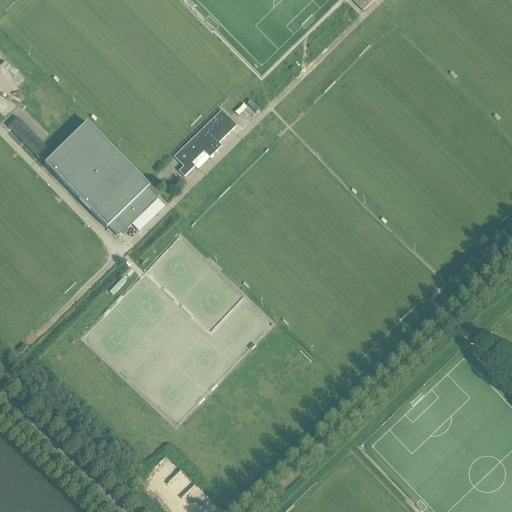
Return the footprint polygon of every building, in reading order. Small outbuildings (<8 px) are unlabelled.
[(355,0),(336,19),(366,48),(414,0),(355,0)] [(222,111),(174,158),(184,168),(179,172),(184,178),(195,167),(192,164),(204,153),(210,159),(222,147),(219,144),(237,127),(222,111)] [(49,151),(46,148),(41,143),(17,118),(7,127),(40,160),(49,151)] [(55,153),(44,164),(106,228),(108,226),(119,237),(158,199),(147,188),(149,186),(146,184),(86,123),(55,153)] [(168,160),(153,174),(155,176),(166,189),(180,175),(168,160)]
